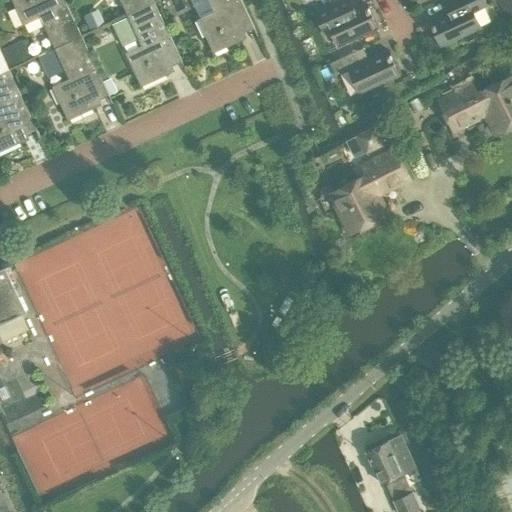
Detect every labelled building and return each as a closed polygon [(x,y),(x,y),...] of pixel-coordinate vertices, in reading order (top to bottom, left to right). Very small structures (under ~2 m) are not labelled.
[(13,0),(24,23),(39,16),(54,48),(83,35),(66,0),(13,0)] [(120,0),(127,14),(155,1),(154,0),(120,0)] [(208,0),(214,13),(199,20),(214,51),(240,39),(239,38),(236,40),(235,36),(254,27),(258,34),(259,34),(242,0),(208,0)] [(350,0),(341,0),(317,11),(327,32),(333,29),(341,45),(379,27),(368,1),(354,8),(350,0)] [(448,12),(429,21),(440,45),(479,27),(472,11),(486,5),(483,0),(447,0),(443,2),(448,12)] [(126,53),(141,85),(167,73),(167,72),(164,73),(162,70),(182,61),(185,68),(186,68),(155,1),(127,14),(142,46),(126,53)] [(86,19),(91,30),(104,24),(99,13),(86,19)] [(54,87),(68,119),(95,107),(94,106),(91,107),(90,104),(109,95),(113,102),(114,101),(110,94),(105,83),(83,35),(54,48),(69,80),(54,87)] [(3,51),(11,68),(30,59),(22,42),(3,51)] [(0,73),(10,69),(0,46),(0,73)] [(361,48),(331,63),(336,74),(349,68),(360,93),(399,75),(387,50),(367,60),(361,48)] [(0,150),(22,140),(22,139),(19,141),(17,137),(37,128),(40,135),(41,135),(10,69),(0,73),(0,150)] [(511,73),(479,90),(475,81),(440,99),(455,128),(488,111),(498,132),(511,124),(511,73)] [(105,83),(110,94),(116,91),(111,80),(105,83)] [(356,134),(365,153),(383,144),(374,125),(356,134)] [(366,225),(389,213),(379,192),(412,176),(397,146),(363,163),(368,173),(332,191),(350,227),(364,220),(366,225)] [(0,323),(27,311),(6,266),(0,269),(0,323)] [(393,438),(366,451),(382,485),(386,483),(399,511),(410,511),(420,508),(405,475),(416,470),(400,435),(393,438)] [(498,454),(508,450),(504,438),(493,443),(498,454)] [(0,511),(11,511),(0,490),(0,489),(0,511)]
